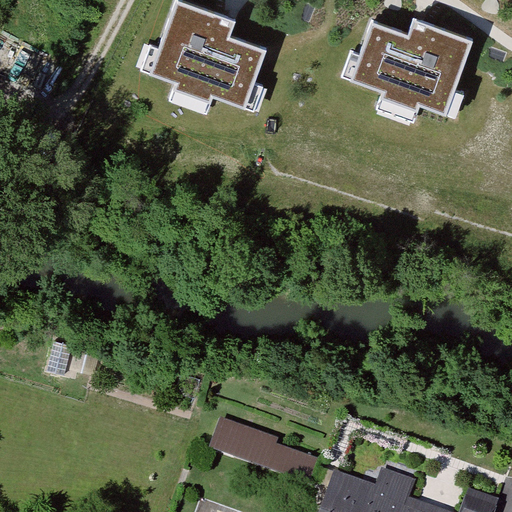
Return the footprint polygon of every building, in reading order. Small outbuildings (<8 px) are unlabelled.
[(231,10),(203,0),(186,0),(159,79),(259,113),(284,43),(250,31),(255,18),(231,10)] [(387,13),(366,74),(464,107),(490,32),(434,13),(429,27),(419,24),(387,13)] [(55,339),(49,368),(67,373),(72,342),(55,339)] [(219,416),(209,445),(311,485),(321,461),(276,444),(278,438),(219,416)] [(493,511),(496,507),(462,494),(455,511),(420,511),(404,506),(411,487),(380,476),(373,493),(327,476),(314,511),(493,511)]
